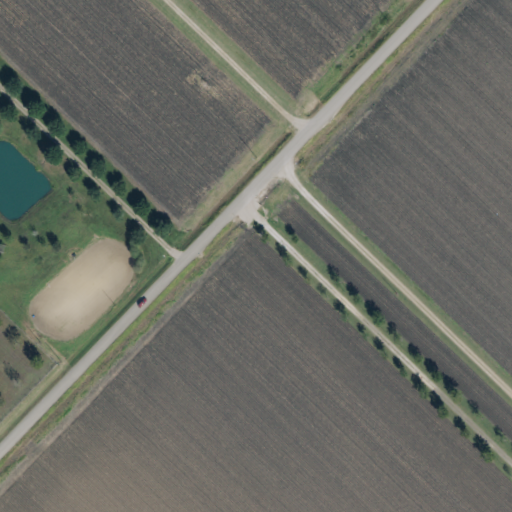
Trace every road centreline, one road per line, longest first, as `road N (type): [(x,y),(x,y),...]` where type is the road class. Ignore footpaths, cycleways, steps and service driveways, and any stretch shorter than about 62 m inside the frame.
road 1 (residential): [(0,452),(435,0)]
road 2 (residential): [(246,196),(511,454)]
road 3 (residential): [(511,389),(279,162)]
